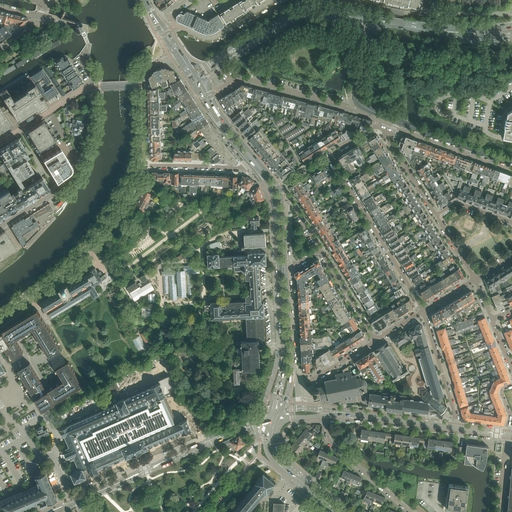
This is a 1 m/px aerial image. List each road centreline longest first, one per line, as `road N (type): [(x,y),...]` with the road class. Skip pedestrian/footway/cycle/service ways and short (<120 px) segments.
road 1 (residential): [(0,318),(75,262),(139,166)]
road 2 (residential): [(0,227),(77,172),(92,87)]
road 3 (residential): [(422,311),(331,160)]
road 4 (secondary): [(280,269),(284,344),(271,414)]
road 5 (secondary): [(226,59),(297,16),(355,17)]
road 6 (residential): [(355,99),(339,105),(245,79),(226,84)]
road 7 (residential): [(327,412),(331,445),(407,511)]
road 8 (tertiary): [(327,412),(454,428)]
road 9 (tertiary): [(511,163),(397,121)]
road 10 (residential): [(454,428),(422,311)]
road 11 (secondary): [(271,414),(161,463)]
